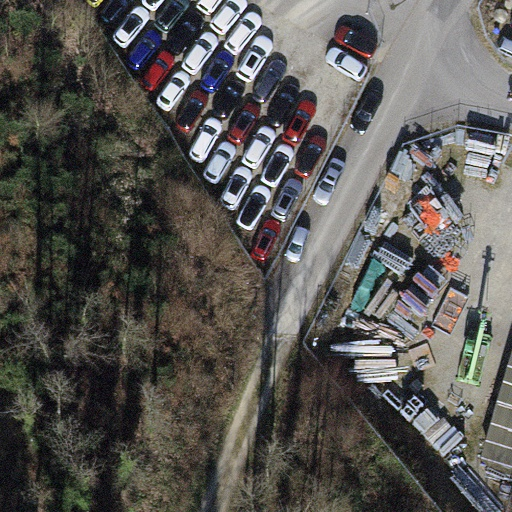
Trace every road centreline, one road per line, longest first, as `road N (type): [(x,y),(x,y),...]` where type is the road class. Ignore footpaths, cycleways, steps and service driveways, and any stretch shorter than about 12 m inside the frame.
road 1 (track): [(213,511),(276,341),(366,147)]
road 2 (unclassified): [(366,147),(451,0)]
